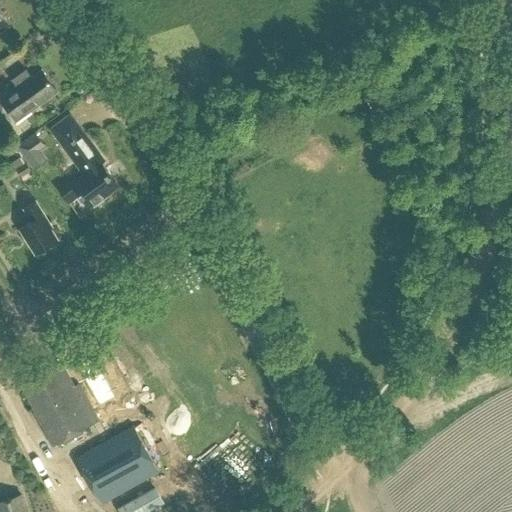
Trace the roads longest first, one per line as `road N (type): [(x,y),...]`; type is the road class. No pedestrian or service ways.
road 1 (residential): [(0,339),(155,244),(184,209),(171,159),(63,0)]
road 2 (track): [(184,209),(208,224),(338,470)]
road 3 (track): [(400,409),(491,214),(511,126)]
road 4 (track): [(400,409),(511,362)]
